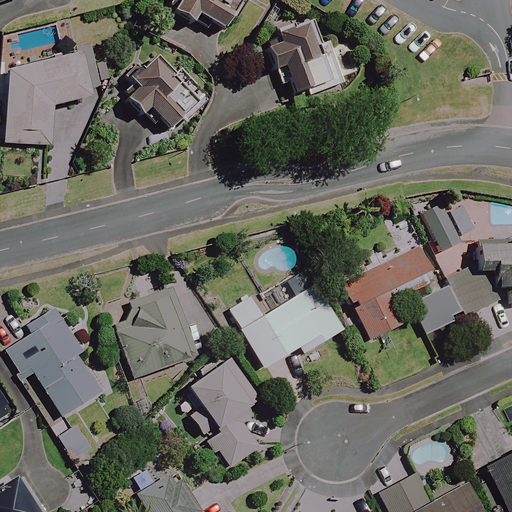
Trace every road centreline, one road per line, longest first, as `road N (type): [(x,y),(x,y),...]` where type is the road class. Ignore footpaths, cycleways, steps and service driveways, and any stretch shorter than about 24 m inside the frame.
road 1 (residential): [(511,149),(456,146),(329,177),(238,186),(0,250)]
road 2 (residential): [(334,442),(511,363)]
